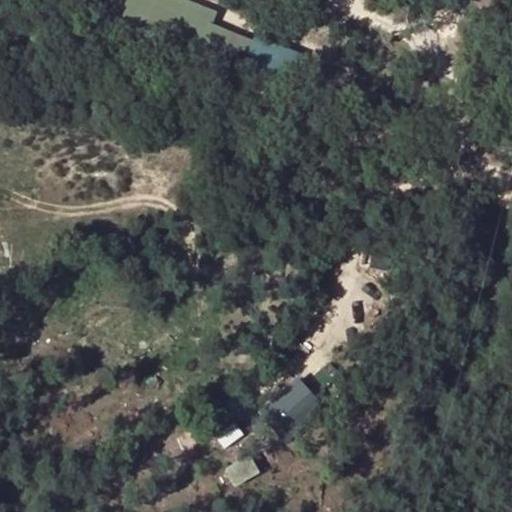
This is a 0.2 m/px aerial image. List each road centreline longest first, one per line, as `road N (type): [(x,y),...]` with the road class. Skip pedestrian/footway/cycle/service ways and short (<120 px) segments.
road 1 (track): [(0,190),(89,214),(163,204),(187,220),(202,272),(221,274),(273,201),(306,184),(344,183),(379,203),(422,175),(453,168),(511,179)]
road 2 (track): [(345,0),(421,49),(484,135),(511,152)]
road 3 (track): [(379,203),(339,323),(303,367)]
